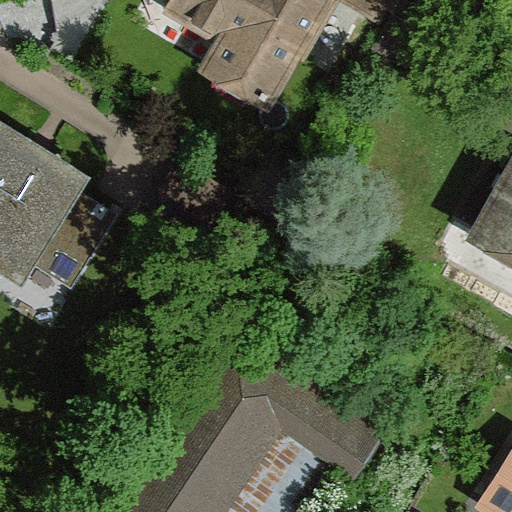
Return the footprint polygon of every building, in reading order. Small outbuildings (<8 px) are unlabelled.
[(180,0),(178,3),(230,34),(211,65),(266,98),(322,4),(315,0),(180,0)] [(390,0),(350,0),(381,18),(390,0)] [(457,0),(432,0),(450,11),(457,0)] [(0,256),(21,269),(40,240),(58,251),(77,220),(59,209),(79,176),(1,128),(0,129),(0,256)] [(248,203),(179,157),(147,205),(217,251),(248,203)] [(511,192),(492,230),(511,240),(511,192)] [(173,398),(245,447),(277,402),(359,459),(393,409),(227,297),(163,391),(173,398)] [(123,511),(200,511),(245,447),(173,398),(143,442),(165,456),(123,511)] [(511,511),(511,463),(488,501),(505,511),(511,511)]
